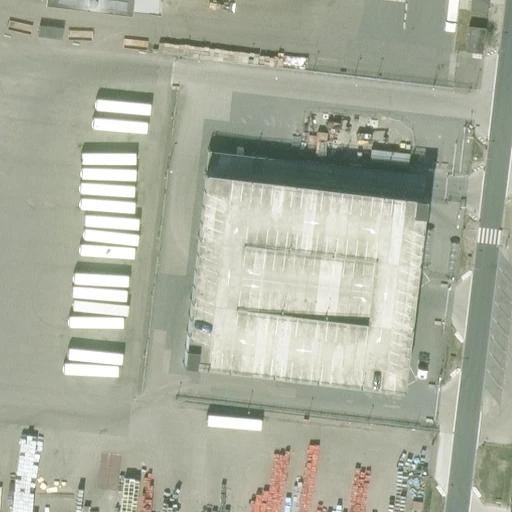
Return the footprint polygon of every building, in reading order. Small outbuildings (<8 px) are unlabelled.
[(49,0),(128,9),(128,0),(49,0)] [(486,13),(487,0),(470,0),(469,11),(486,13)] [(481,55),(484,29),(467,27),(464,53),(481,55)] [(227,159),(226,169),(242,171),(243,161),(227,159)] [(418,385),(432,218),(422,217),(423,195),(214,178),(199,356),(202,356),(201,367),(418,385)]
